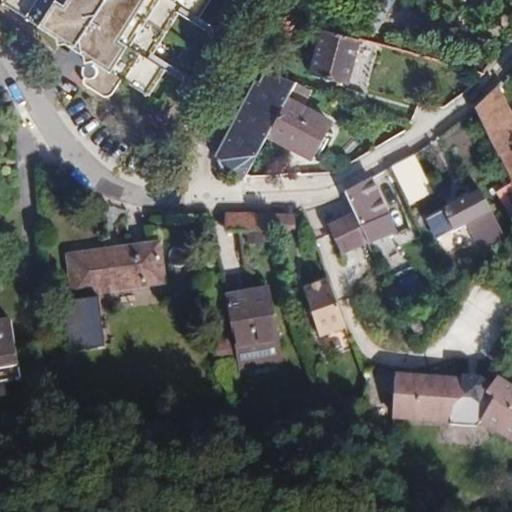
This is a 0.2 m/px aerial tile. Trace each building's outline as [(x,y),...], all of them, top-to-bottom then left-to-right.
[(2,0),(2,2),(97,63),(84,84),(102,96),(105,96),(108,96),(111,95),(113,94),(122,78),(150,96),(166,69),(148,57),(181,5),(200,17),(210,0),(2,0)] [(365,0),(352,24),(373,36),(393,0),(365,0)] [(323,29),(311,74),(348,84),(360,39),(323,29)] [(232,170),(243,177),(245,177),(268,135),(288,98),(297,81),(271,70),(263,84),(259,82),(221,156),(225,158),(232,170)] [(511,181),(511,113),(498,87),(476,110),(511,181)] [(288,98),(268,135),(311,158),(331,122),(288,98)] [(389,168),(401,192),(418,181),(405,159),(389,168)] [(370,245),(396,233),(387,216),(389,215),(372,178),(346,194),(355,214),(369,242),(370,245)] [(511,183),(498,189),(510,211),(511,213),(511,183)] [(502,231),(481,191),(426,220),(437,240),(467,225),(484,258),(490,255),(500,241),(496,234),(502,231)] [(267,213),(225,213),(226,231),(247,231),(265,231),(267,231),(267,229),(267,214),(267,213)] [(267,229),(296,229),(296,214),(267,214),(267,229)] [(355,214),(328,226),(342,255),(369,242),(355,214)] [(247,231),(247,244),(265,244),(265,231),(247,231)] [(69,256),(74,294),(164,282),(159,244),(69,256)] [(346,329),(328,279),(302,288),(320,338),(346,329)] [(238,369),(282,361),(269,288),(225,296),(238,369)] [(77,297),(75,344),(105,345),(107,298),(77,297)] [(0,384),(22,381),(12,321),(0,322),(0,384)] [(463,379),(396,374),(393,418),(450,422),(450,425),(477,427),(483,422),(511,440),(511,386),(498,377),(492,386),(480,378),(463,377),(463,379)] [(308,398),(314,414),(327,410),(322,393),(308,398)]
